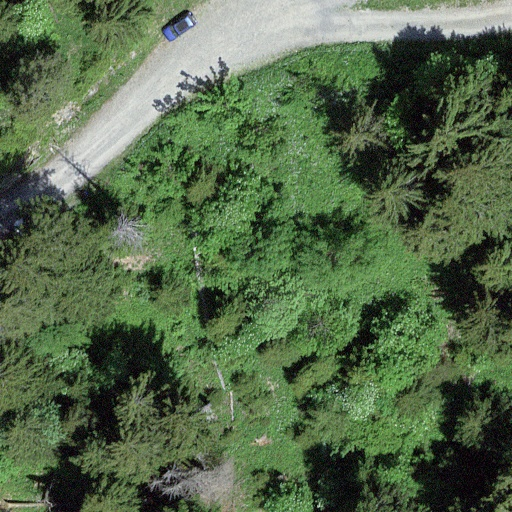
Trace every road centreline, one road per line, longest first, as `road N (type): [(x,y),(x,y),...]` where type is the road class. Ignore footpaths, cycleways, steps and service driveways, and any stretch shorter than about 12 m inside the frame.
road 1 (track): [(0,217),(86,154),(247,8),(299,0)]
road 2 (track): [(247,8),(278,30),(511,10)]
